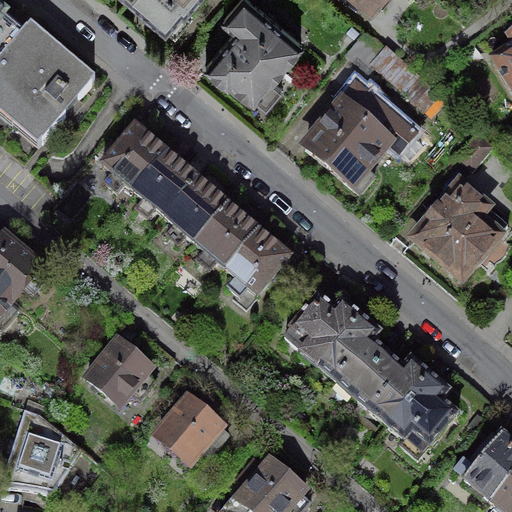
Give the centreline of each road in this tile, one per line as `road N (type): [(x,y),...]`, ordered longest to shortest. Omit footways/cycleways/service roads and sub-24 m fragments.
road 1 (residential): [(511,382),(57,0)]
road 2 (residential): [(373,511),(27,218)]
